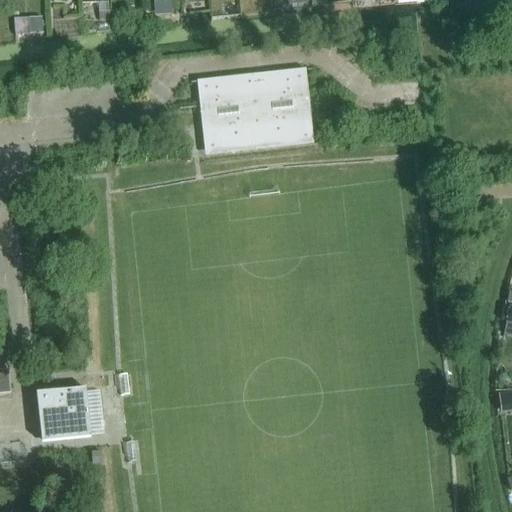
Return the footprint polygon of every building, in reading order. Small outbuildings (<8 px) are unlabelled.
[(98,5),(99,14),(99,24),(110,23),(109,14),(108,0),(93,0),(94,6),(98,5)] [(15,21),(15,37),(43,36),(42,20),(15,21)] [(207,123),(210,151),(307,141),(304,113),(310,112),(305,72),(197,83),(201,124),(207,123)] [(0,372),(0,396),(11,395),(8,372),(0,372)] [(43,443),(45,443),(89,439),(84,393),(39,398),(43,443)] [(93,467),(102,466),(101,454),(91,455),(93,467)]
